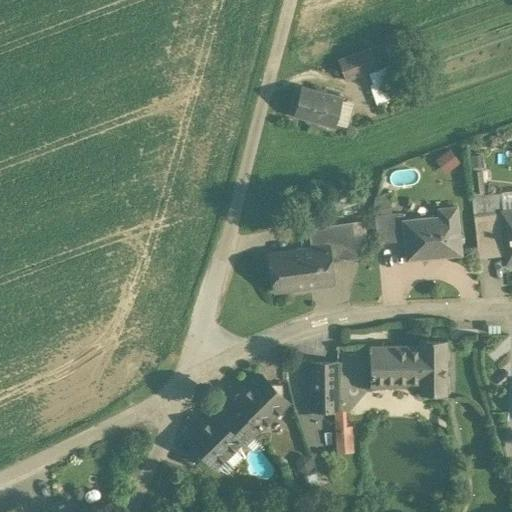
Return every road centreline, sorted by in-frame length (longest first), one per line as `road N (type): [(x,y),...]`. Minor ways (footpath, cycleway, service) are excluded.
road 1 (residential): [(299,0),(192,369)]
road 2 (residential): [(511,314),(346,324),(192,369)]
road 3 (residential): [(192,369),(155,396),(0,471)]
road 4 (track): [(155,396),(143,457),(120,511)]
